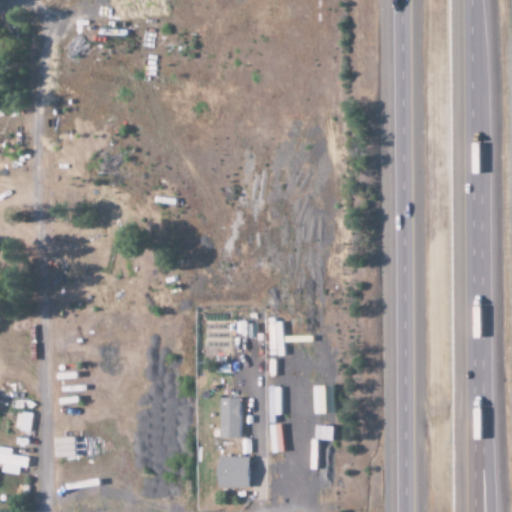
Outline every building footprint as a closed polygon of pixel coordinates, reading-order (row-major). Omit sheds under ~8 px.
[(332,386),(311,386),(312,414),(333,414),(332,386)] [(239,398),(217,398),(218,439),(239,438),(239,398)] [(80,457),(79,437),(58,438),(59,457),(80,457)] [(21,474),(22,467),(30,468),(31,456),(14,455),(14,449),(0,448),(0,463),(4,463),(4,474),(21,474)] [(215,488),(246,489),(246,458),(215,457),(215,488)]
